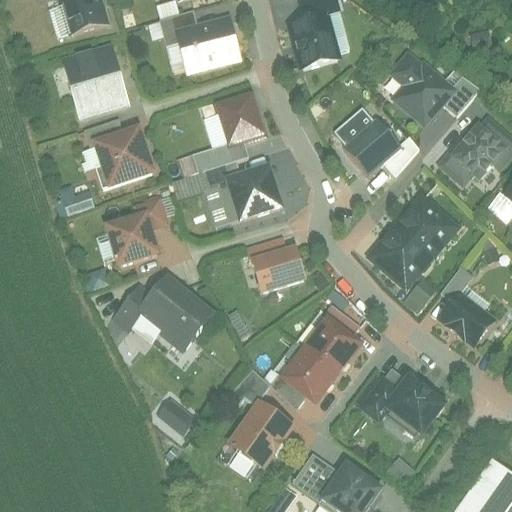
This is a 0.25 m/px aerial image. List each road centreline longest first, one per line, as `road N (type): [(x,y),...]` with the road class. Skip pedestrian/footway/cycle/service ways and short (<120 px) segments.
road 1 (residential): [(492,392),(407,335),(334,251),(250,0)]
road 2 (residential): [(408,511),(492,392)]
